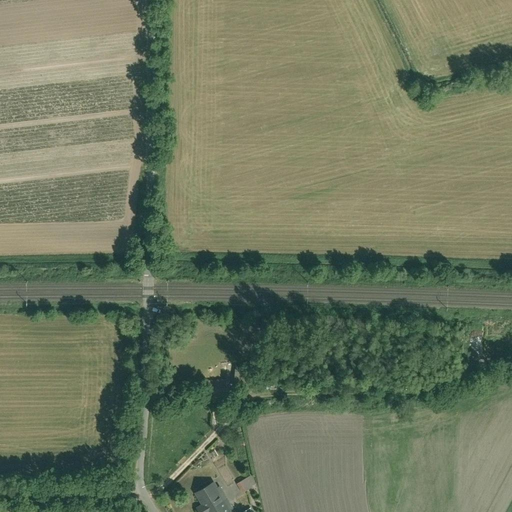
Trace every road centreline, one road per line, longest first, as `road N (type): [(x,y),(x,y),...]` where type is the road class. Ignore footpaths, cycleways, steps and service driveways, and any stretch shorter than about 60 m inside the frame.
road 1 (residential): [(149,0),(146,384),(136,484)]
road 2 (track): [(147,503),(230,412),(256,396),(408,389),(497,364)]
road 3 (residential): [(0,494),(136,484)]
